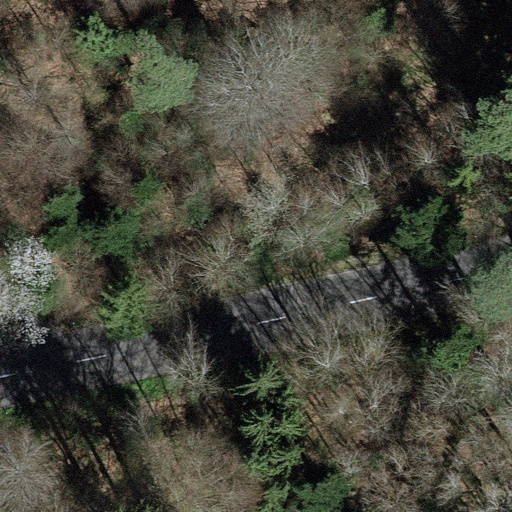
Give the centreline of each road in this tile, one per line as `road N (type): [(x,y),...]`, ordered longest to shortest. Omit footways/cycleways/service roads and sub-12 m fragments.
road 1 (track): [(0,346),(269,194),(511,22)]
road 2 (tertiary): [(0,366),(511,265)]
